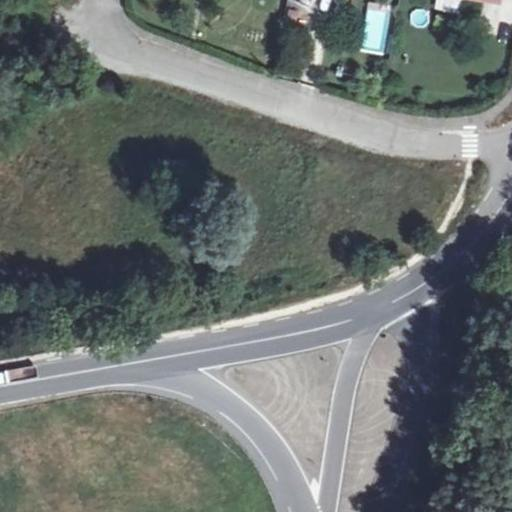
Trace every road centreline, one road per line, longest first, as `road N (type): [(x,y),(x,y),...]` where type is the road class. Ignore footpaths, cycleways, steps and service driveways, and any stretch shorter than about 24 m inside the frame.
road 1 (residential): [(511,149),(450,146),(136,48),(114,35),(105,0)]
road 2 (tertiary): [(372,309),(321,327),(153,358)]
road 3 (motorway): [(153,358),(226,399),(268,439),(305,511)]
road 4 (primary): [(377,511),(421,368),(405,297)]
road 5 (motorway): [(372,309),(345,388),(326,511)]
road 6 (tertiary): [(511,185),(472,244),(405,297)]
road 7 (tertiary): [(153,358),(0,387)]
